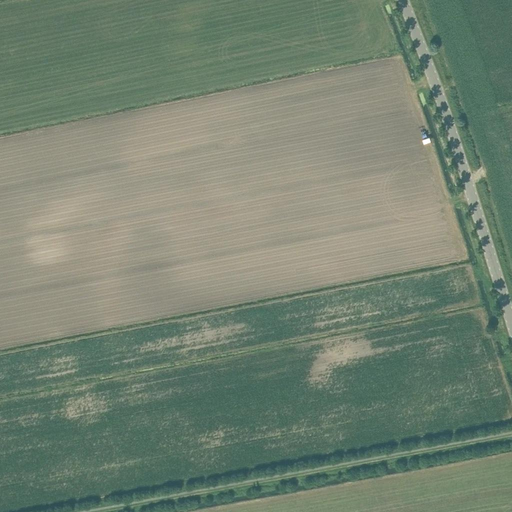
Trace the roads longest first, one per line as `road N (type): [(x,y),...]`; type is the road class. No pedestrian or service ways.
road 1 (unknown): [(511,442),(134,511)]
road 2 (unclassified): [(511,322),(401,0)]
